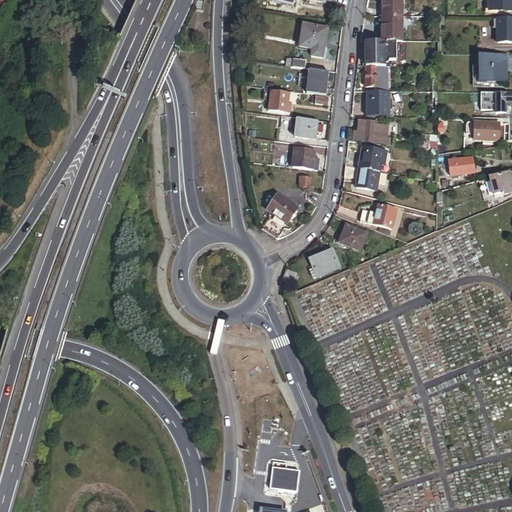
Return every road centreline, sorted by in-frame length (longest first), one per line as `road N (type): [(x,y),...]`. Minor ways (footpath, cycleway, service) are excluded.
road 1 (trunk): [(0,511),(79,248),(183,0)]
road 2 (trunk): [(118,73),(51,250),(0,420)]
road 3 (residential): [(262,266),(302,244),(330,205),(360,0)]
road 4 (trunk): [(200,511),(183,437),(149,391),(88,354),(0,343)]
road 5 (primary): [(241,236),(220,65),(223,0)]
road 6 (trunk): [(118,73),(0,260)]
road 7 (tertiary): [(345,511),(271,320)]
road 8 (trunk): [(225,511),(230,439),(216,355),(224,316)]
road 9 (secondary): [(178,138),(170,85),(111,0)]
